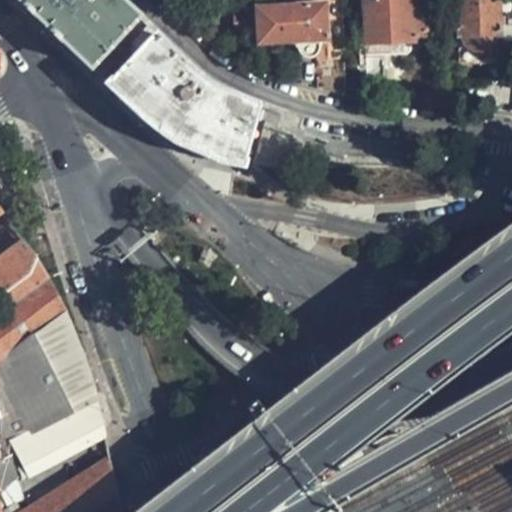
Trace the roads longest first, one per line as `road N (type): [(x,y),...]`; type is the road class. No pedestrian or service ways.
road 1 (residential): [(144,0),(244,88),(367,117),(476,129),(505,146),(499,179),(480,210),(455,222),(416,230),(258,209),(222,216)]
road 2 (trunk): [(91,183),(212,329),(253,366),(302,388),(365,398),(427,394),(511,359)]
road 3 (trunk): [(511,256),(184,511)]
road 4 (trunk): [(244,511),(511,306)]
road 5 (residential): [(82,194),(175,511)]
road 6 (unclassified): [(198,511),(289,406),(300,363),(294,273)]
road 7 (trunk): [(296,511),(511,388)]
road 8 (unclassified): [(401,367),(205,511)]
road 9 (trunk): [(511,280),(430,307),(345,312)]
road 10 (tertiary): [(511,479),(401,367)]
road 11 (trunk): [(511,292),(401,367)]
